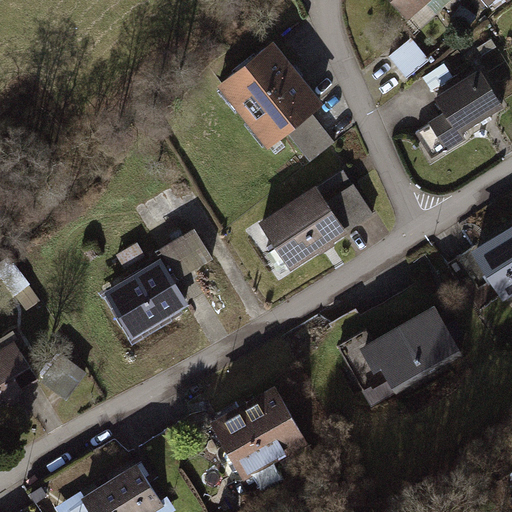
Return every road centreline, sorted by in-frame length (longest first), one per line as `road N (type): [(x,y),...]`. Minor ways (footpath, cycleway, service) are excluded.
road 1 (residential): [(412,230),(0,481)]
road 2 (residential): [(326,0),(325,19),(412,230)]
